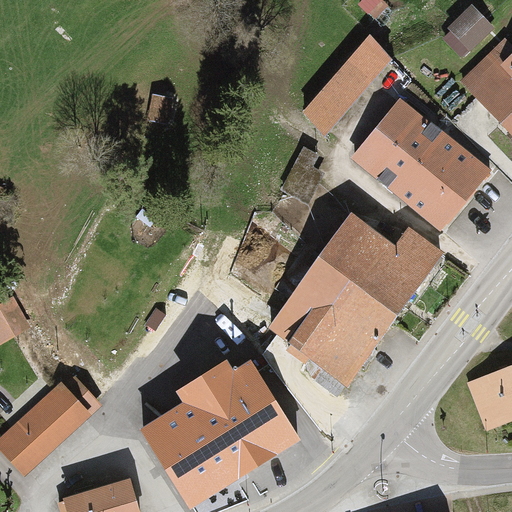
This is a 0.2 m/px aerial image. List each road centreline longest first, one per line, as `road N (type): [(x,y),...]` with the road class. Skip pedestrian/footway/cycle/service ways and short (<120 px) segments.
road 1 (tertiary): [(511,269),(385,430)]
road 2 (tertiary): [(385,430),(441,467),(511,469)]
road 3 (tertiary): [(385,430),(290,511)]
